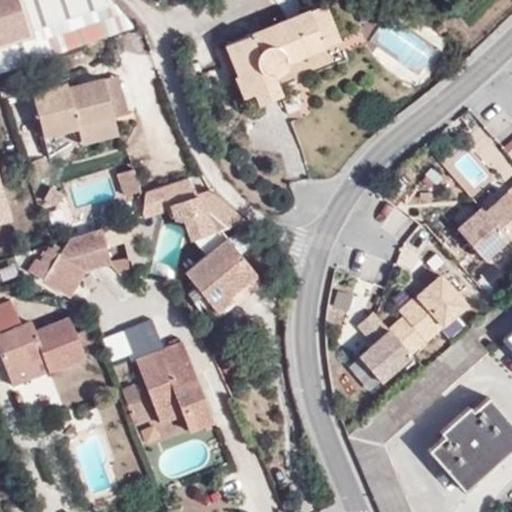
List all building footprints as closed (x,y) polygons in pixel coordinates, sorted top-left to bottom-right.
[(0,0),(0,72),(54,53),(29,0),(18,0),(14,1),(13,0),(0,0)] [(29,0),(54,53),(131,26),(108,0),(29,0)] [(337,41),(322,5),(308,10),(322,47),(337,41)] [(278,72),(285,62),(322,47),(308,10),(225,44),(238,76),(235,77),(243,97),(254,93),(259,104),(279,96),(271,75),(278,72)] [(127,113),(117,75),(102,79),(112,117),(127,113)] [(30,93),(43,136),(80,126),(112,117),(102,79),(58,90),(57,86),(30,93)] [(84,144),(117,136),(112,117),(80,126),(84,144)] [(494,170),(505,160),(490,142),(478,151),(494,170)] [(454,163),(471,187),(485,177),(467,153),(454,163)] [(130,163),(138,186),(149,182),(141,159),(130,163)] [(123,195),(138,190),(131,169),(116,175),(123,195)] [(0,222),(13,218),(0,176),(0,222)] [(506,239),(511,245),(511,185),(505,192),(482,212),(506,239)] [(240,219),(209,191),(185,199),(200,236),(213,231),(240,219)] [(482,212),(478,208),(454,230),(482,261),(506,239),(482,212)] [(103,243),(100,226),(67,237),(59,251),(85,268),(107,262),(103,243)] [(195,286),(201,294),(215,312),(231,299),(234,303),(260,281),(254,274),(226,238),(184,272),(195,286)] [(127,256),(124,239),(103,243),(107,262),(127,256)] [(37,256),(29,269),(44,278),(59,251),(51,246),(43,259),(37,256)] [(80,275),(85,268),(59,251),(44,278),(42,280),(62,292),(72,275),(78,279),(80,275)] [(107,262),(109,270),(129,265),(127,256),(107,262)] [(0,282),(11,279),(6,265),(0,267),(0,282)] [(78,279),(72,275),(62,292),(68,295),(78,279)] [(402,314),(387,328),(410,355),(465,305),(438,275),(399,310),(402,314)] [(187,292),(194,300),(201,294),(195,286),(187,292)] [(511,305),(511,289),(346,436),(379,511),(408,511),(380,444),(486,351),(475,338),(511,305)] [(8,302),(0,305),(0,357),(5,368),(29,359),(30,362),(43,357),(48,370),(82,357),(68,320),(34,333),(31,323),(18,328),(8,302)] [(371,343),(356,357),(377,381),(408,355),(374,316),(370,311),(355,324),(371,343)] [(157,335),(158,335),(149,313),(121,324),(130,346),(157,335)] [(161,344),(157,335),(130,346),(134,356),(161,344)] [(214,335),(204,340),(212,358),(222,352),(214,335)] [(134,356),(133,356),(148,392),(170,384),(178,407),(185,423),(210,413),(180,336),(161,344),(134,356)] [(30,362),(29,359),(5,368),(11,385),(48,370),(43,357),(30,362)] [(139,398),(133,383),(120,388),(126,403),(139,398)] [(148,392),(158,416),(178,407),(170,384),(148,392)] [(456,486),(511,433),(511,426),(484,397),(469,411),(464,406),(436,431),(440,436),(425,450),(456,486)] [(274,511),(263,453),(242,458),(252,511),(274,511)]
